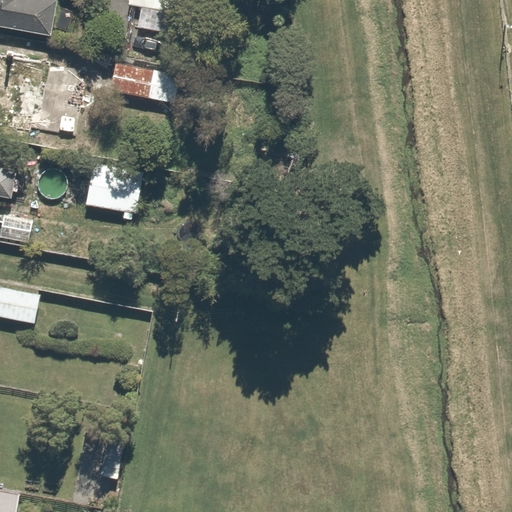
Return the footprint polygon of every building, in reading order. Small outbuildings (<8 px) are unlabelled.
[(0,0),(0,27),(53,36),(58,1),(54,0),(0,0)] [(128,0),(128,6),(139,7),(137,28),(196,35),(200,0),(128,0)] [(0,129),(36,136),(52,60),(0,49),(0,129)] [(181,72),(114,60),(109,89),(176,100),(181,72)] [(120,218),(135,220),(143,169),(93,162),(86,206),(121,211),(120,218)] [(0,193),(10,196),(15,167),(0,164),(0,193)] [(41,295),(0,288),(0,317),(36,324),(41,295)] [(18,511),(21,486),(0,484),(0,511),(18,511)]
